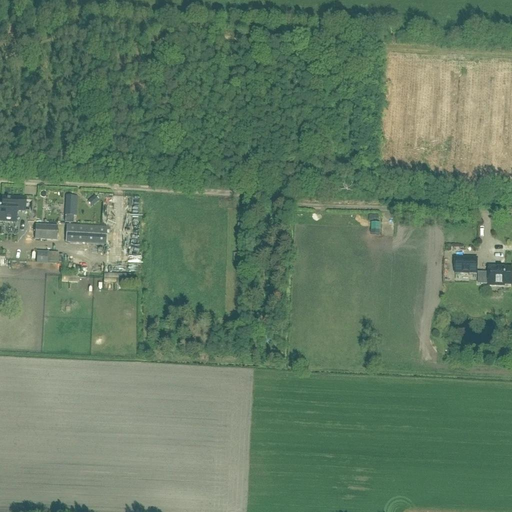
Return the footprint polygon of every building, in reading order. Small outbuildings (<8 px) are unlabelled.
[(25,200),(2,199),(2,204),(0,204),(0,222),(15,223),(16,212),(24,212),(25,200)] [(57,241),(57,227),(35,226),(35,240),(57,241)] [(66,226),(65,243),(106,245),(107,229),(66,226)] [(455,259),(455,274),(477,275),(477,260),(455,259)] [(489,268),(488,286),(504,287),(504,286),(511,285),(511,269),(505,270),(505,268),(489,268)]
